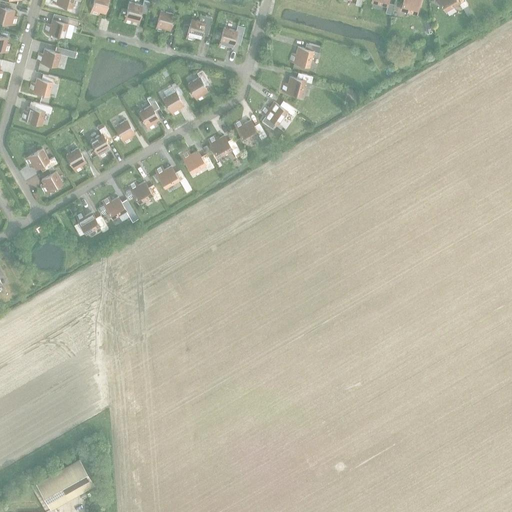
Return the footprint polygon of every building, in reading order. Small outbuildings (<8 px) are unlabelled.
[(99,11),(105,13),(107,0),(93,0),(90,13),(98,15),(99,11)] [(403,0),(401,10),(417,14),(420,0),(403,0)] [(465,0),(440,0),(446,11),(460,3),(462,8),(468,4),(465,0)] [(133,20),(138,21),(142,5),(129,2),(124,22),(132,24),(133,20)] [(0,20),(15,24),(17,17),(13,16),(15,10),(0,6),(0,20)] [(164,28),(169,30),(173,14),(160,10),(155,30),(163,32),(164,28)] [(201,33),(207,35),(212,17),(201,14),(199,20),(191,18),(186,38),(194,40),(195,36),(200,38),(201,33)] [(68,23),(78,26),(79,20),(67,17),(66,22),(52,19),(50,24),(47,23),(44,31),(64,36),(68,23)] [(235,37),(241,38),(244,27),(237,25),(236,30),(224,27),(218,47),(226,49),(227,45),(232,46),(235,37)] [(0,49),(8,52),(10,44),(6,43),(7,38),(0,35),(0,49)] [(313,50),(319,52),(320,46),(309,43),(307,49),(297,46),(295,54),(292,53),(289,61),(309,66),(313,50)] [(37,60),(56,66),(60,52),(44,48),(43,54),(39,53),(37,60)] [(187,83),(198,101),(205,97),(203,93),(207,91),(202,82),(207,79),(202,69),(196,72),(199,77),(187,83)] [(52,82),(57,83),(59,78),(42,73),(41,79),(36,77),(35,83),(31,82),(29,90),(49,95),(52,82)] [(305,81),(311,82),(312,76),(301,73),(299,79),(290,76),(287,84),(284,83),(282,90),(301,96),(305,81)] [(163,97),(173,115),(180,111),(178,108),(183,105),(175,91),(163,97)] [(154,122),(159,119),(155,112),(160,109),(153,97),(148,100),(151,105),(139,112),(149,129),(156,125),(154,122)] [(296,108),(286,101),(282,99),(278,104),(274,101),(269,107),(266,105),(261,112),(278,124),(287,111),(292,114),(296,108)] [(44,111),(50,113),(52,106),(40,103),(38,109),(29,107),(27,112),(23,111),(21,119),(41,124),(44,111)] [(99,106),(95,108),(100,117),(104,115),(99,106)] [(115,126),(125,143),(132,139),(130,136),(134,133),(126,119),(115,126)] [(260,125),(255,128),(250,119),(243,123),(241,120),(234,124),(244,141),(258,134),(261,139),(266,135),(260,125)] [(90,140),(100,158),(107,154),(105,150),(110,147),(105,139),(110,136),(104,125),(98,129),(101,133),(90,140)] [(234,140),(229,143),(224,134),(217,138),(215,135),(208,139),(218,157),(231,149),(234,154),(240,150),(234,140)] [(66,154),(76,172),(83,168),(81,164),(86,162),(77,147),(66,154)] [(54,156),(49,159),(42,148),(24,158),(28,165),(32,163),(35,168),(44,163),(47,168),(57,162),(54,156)] [(207,155),(202,159),(197,150),(190,154),(188,150),(181,154),(192,172),(205,164),(208,169),(214,166),(207,155)] [(184,176),(179,179),(171,165),(164,169),(162,166),(155,170),(165,188),(179,180),(182,184),(187,181),(184,176)] [(40,186),(44,193),(62,182),(55,171),(41,179),(44,184),(40,186)] [(155,186),(149,189),(144,181),(137,185),(135,181),(128,185),(130,188),(125,191),(129,198),(134,195),(139,203),(149,197),(152,202),(161,197),(155,186)] [(131,207),(126,210),(118,196),(111,200),(109,197),(102,201),(104,204),(99,207),(103,213),(108,211),(112,218),(126,211),(128,215),(134,211),(131,207)] [(102,217),(97,220),(91,211),(85,215),(83,212),(76,216),(86,234),(99,226),(102,231),(108,227),(102,217)] [(35,481),(50,508),(94,483),(79,457),(35,481)]
